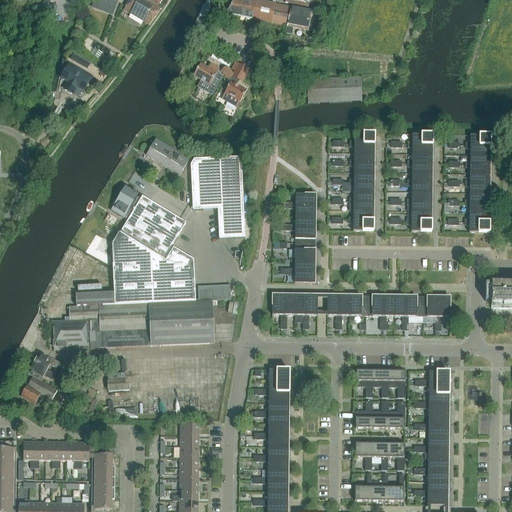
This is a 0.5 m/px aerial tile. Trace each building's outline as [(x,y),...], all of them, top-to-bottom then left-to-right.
[(113,16),(117,4),(105,0),(95,0),(93,9),(113,16)] [(142,25),(144,23),(149,26),(161,8),(159,7),(146,0),(130,0),(124,11),(131,15),(130,17),(142,25)] [(234,0),(226,16),(227,16),(287,28),(289,18),(291,8),(252,0),(234,0)] [(59,9),(61,9),(59,21),(63,21),(63,22),(72,23),(74,3),(60,2),(59,9)] [(288,28),(286,34),(292,35),(293,29),(308,32),(312,12),(291,8),(289,18),(287,28),(288,28)] [(215,54),(212,59),(230,67),(232,62),(215,54)] [(79,57),(75,63),(82,66),(85,61),(79,57)] [(68,83),(64,91),(72,95),(76,88),(83,92),(87,85),(85,83),(89,76),(69,65),(61,79),(68,83)] [(202,82),(199,87),(212,95),(222,77),(217,74),(219,69),(211,65),(208,70),(200,65),(196,73),(195,72),(193,76),(194,76),(194,77),(202,82)] [(226,67),(221,72),(228,80),(233,75),(226,67)] [(246,91),(238,87),(236,86),(239,81),(244,72),(237,68),(234,75),(233,75),(228,80),(231,83),(224,95),(225,95),(223,99),(228,101),(227,103),(236,108),(239,103),(240,103),(246,91)] [(308,104),(362,102),(362,101),(361,78),(307,80),(308,104)] [(374,136),(357,135),(354,135),(354,143),(350,143),(350,145),(374,145),(374,136)] [(408,143),(408,146),(432,146),(432,136),(412,136),(412,143),(408,143)] [(466,144),(466,147),(490,147),(490,137),(470,137),(470,144),(466,144)] [(176,171),(180,174),(187,163),(183,161),(184,159),(159,144),(157,146),(153,143),(147,154),(151,157),(149,159),(175,174),(176,171)] [(374,145),(350,145),(350,148),(354,148),(354,155),(374,155),(374,145)] [(412,149),(412,156),(432,156),(432,146),(408,146),(408,149),(412,149)] [(470,150),(470,157),(490,157),(490,147),(466,147),(466,150),(470,150)] [(374,155),(354,155),(354,162),(350,162),(350,164),(374,165),(374,155)] [(408,163),(407,165),(432,165),(432,156),(412,156),(412,163),(408,163)] [(465,163),(465,166),(490,166),(490,157),(470,157),(470,163),(465,163)] [(190,166),(190,170),(192,212),(217,210),(219,240),(245,239),(241,158),(194,161),(190,166)] [(374,165),(350,164),(350,167),(353,167),(353,174),(374,174),(374,165)] [(411,168),(411,175),(432,175),(432,165),(407,165),(407,168),(411,168)] [(469,169),(469,176),(490,176),(490,166),(465,166),(465,169),(469,169)] [(374,174),(353,174),(353,181),(349,181),(349,184),(374,184),(374,174)] [(407,182),(407,184),(432,185),(432,175),(411,175),(411,182),(407,182)] [(465,183),(465,185),(490,185),(490,176),(469,176),(469,183),(465,183)] [(342,187),(342,193),(353,194),(353,187),(349,187),(349,184),(343,184),(343,187),(342,187)] [(374,184),(349,184),(349,187),(353,187),(353,194),(373,194),(374,184)] [(411,187),(411,194),(431,195),(432,185),(407,184),(407,187),(411,187)] [(469,188),(469,195),(489,196),(490,185),(465,185),(465,188),(469,188)] [(125,187),(110,212),(124,220),(125,220),(128,222),(137,206),(137,205),(141,200),(138,198),(139,196),(125,187)] [(373,194),(353,194),(353,200),(349,200),(349,203),(373,203),(373,194)] [(407,201),(407,204),(431,204),(431,195),(411,194),(411,201),(407,201)] [(465,202),(465,205),(489,205),(489,196),(469,195),(469,202),(465,202)] [(315,196),(295,196),(295,205),(281,204),(281,207),(315,207),(315,196)] [(118,234),(111,246),(114,295),(114,307),(196,303),(196,302),(194,262),(174,250),(173,250),(171,249),(186,224),(185,223),(142,198),(141,200),(137,205),(137,206),(128,222),(124,228),(120,235),(118,234)] [(373,203),(349,203),(349,206),(353,206),(353,213),(373,213),(373,203)] [(411,207),(411,213),(431,214),(431,204),(407,204),(407,206),(411,207)] [(469,207),(469,214),(489,215),(489,205),(465,205),(465,207),(469,207)] [(315,207),(281,207),(281,210),(295,210),(295,218),(315,218),(315,207)] [(373,213),(353,213),(353,220),(349,220),(349,222),(373,222),(373,213)] [(407,220),(407,223),(431,223),(431,214),(411,213),(411,220),(407,220)] [(465,221),(465,224),(489,224),(489,215),(469,214),(469,221),(465,221)] [(315,218),(295,218),(295,227),(281,226),(281,229),(315,229),(315,218)] [(373,222),(349,222),(349,225),(353,225),(353,233),(373,233),(373,222)] [(411,233),(431,233),(431,223),(407,223),(407,226),(411,226),(411,233)] [(469,226),(469,234),(489,234),(489,224),(465,224),(465,226),(469,226)] [(315,229),(281,229),(281,232),(295,232),(295,240),(302,240),(302,246),(306,246),(306,251),(315,252),(315,229)] [(290,259),(289,263),(294,263),(294,262),(315,263),(315,252),(306,251),(306,246),(302,246),(302,240),(295,240),(294,259),(290,259)] [(281,273),(315,274),(315,263),(294,262),(294,263),(294,271),(281,270),(281,273)] [(294,285),(313,285),(314,285),(315,274),(281,273),(281,276),(294,276),(294,285)] [(511,285),(490,286),(485,286),(485,302),(490,302),(490,310),(511,309),(511,285)] [(53,351),(89,350),(89,352),(95,352),(95,350),(213,345),(212,303),(199,303),(114,307),(114,295),(76,296),(76,309),(69,309),(69,319),(65,319),(65,323),(52,323),(53,351)] [(272,296),(272,303),(272,317),(281,317),(281,330),(283,330),(284,296),(272,296)] [(286,317),(294,317),(294,297),(284,296),(283,330),(286,330),(286,317)] [(303,331),(305,331),(305,297),(294,297),(294,317),(303,317),(303,331)] [(308,317),(317,317),(317,314),(317,300),(317,297),(305,297),(305,331),(308,331),(308,317)] [(339,297),(327,297),(327,300),(327,314),(327,317),(336,317),(336,331),(338,331),(339,297)] [(349,318),(350,297),(339,297),(338,331),(341,331),(341,317),(348,318),(349,318)] [(372,298),(350,297),(349,318),(348,318),(348,322),(353,322),(353,318),(361,318),(361,311),(366,311),(366,306),(372,306),(372,298)] [(383,298),(372,298),(372,306),(366,306),(366,311),(361,311),(361,318),(372,318),(380,318),(380,332),(383,332),(383,298)] [(394,298),(383,298),(383,332),(385,332),(386,318),(394,318),(394,298)] [(405,298),(394,298),(394,318),(402,318),(402,332),(405,332),(405,298)] [(405,298),(405,332),(407,332),(408,318),(427,318),(427,311),(421,311),(421,307),(416,307),(416,298),(405,298)] [(427,311),(427,318),(435,319),(435,332),(438,332),(438,298),(416,298),(416,307),(421,307),(421,311),(427,311)] [(438,298),(438,332),(440,332),(441,319),(449,319),(450,298),(438,298)] [(36,359),(32,365),(33,365),(46,372),(47,371),(49,366),(56,369),(58,364),(59,363),(48,358),(47,360),(41,356),(39,360),(36,359)] [(33,365),(28,375),(41,382),(44,377),(52,382),(55,375),(47,371),(46,372),(33,365)] [(265,375),(269,375),(268,383),(289,383),(289,372),(269,371),(269,372),(265,372),(265,375)] [(372,399),(372,389),(372,373),(356,372),(356,389),(365,389),(365,399),(372,399)] [(381,399),(388,400),(388,389),(388,373),(372,373),(372,389),(381,389),(381,399)] [(404,400),(405,373),(388,373),(388,389),(397,389),(397,400),(404,400)] [(415,382),(415,385),(449,385),(449,373),(429,373),(428,382),(415,382)] [(57,392),(32,378),(27,387),(26,387),(21,396),(21,397),(34,405),(34,406),(37,408),(41,402),(49,406),(57,392)] [(129,392),(129,381),(107,382),(107,394),(129,392)] [(255,391),(255,394),(289,394),(289,383),(268,383),(268,391),(255,391)] [(449,396),(449,385),(415,385),(415,387),(428,388),(428,395),(449,396)] [(90,390),(86,400),(91,402),(88,411),(92,413),(97,401),(92,400),(95,392),(90,390)] [(289,394),(255,394),(255,396),(268,397),(268,404),(288,404),(289,394)] [(449,396),(428,395),(428,404),(415,404),(415,407),(448,407),(449,396)] [(355,430),(372,430),(372,413),(372,403),(365,403),(365,413),(355,413),(355,430)] [(381,403),(381,413),(372,413),(372,430),(388,430),(388,414),(388,403),(381,403)] [(397,403),(397,414),(388,414),(388,430),(404,430),(404,403),(404,404),(397,403)] [(54,404),(46,417),(53,420),(55,416),(62,420),(68,410),(64,408),(63,409),(54,404)] [(255,413),(255,416),(288,416),(288,404),(268,404),(268,413),(255,413)] [(448,407),(415,407),(415,409),(428,410),(428,418),(448,418),(448,407)] [(288,416),(255,416),(254,419),(268,419),(268,426),(288,427),(288,416)] [(414,426),(414,429),(448,429),(448,418),(428,418),(428,426),(414,426)] [(254,435),(254,438),(288,438),(288,427),(268,426),(268,435),(254,435)] [(180,438),(198,438),(199,427),(180,427),(180,438)] [(448,429),(414,429),(414,431),(428,432),(428,439),(448,439),(448,429)] [(198,438),(180,438),(180,449),(198,449),(198,438)] [(288,438),(254,438),(254,440),(268,441),(268,449),(288,449),(288,438)] [(414,448),(414,451),(448,451),(448,439),(428,439),(428,448),(414,448)] [(0,511),(12,511),(13,454),(16,454),(16,443),(0,443),(0,511)] [(23,443),(23,462),(30,462),(30,470),(34,470),(34,444),(23,443)] [(34,444),(34,470),(38,470),(39,462),(45,462),(45,444),(34,444)] [(45,444),(45,462),(52,462),(51,470),(56,470),(56,444),(45,444)] [(56,444),(56,470),(60,470),(60,462),(67,462),(67,444),(56,444)] [(67,444),(67,462),(73,463),(73,470),(78,471),(78,444),(67,444)] [(78,444),(78,471),(82,471),(82,463),(89,463),(89,460),(89,450),(89,444),(78,444)] [(365,472),(371,472),(371,459),(372,445),(355,445),(355,459),(365,459),(365,472)] [(381,472),(387,472),(387,459),(388,445),(372,445),(371,459),(381,459),(381,472)] [(404,446),(388,445),(387,459),(397,459),(397,472),(403,472),(404,472),(404,446)] [(198,449),(180,449),(180,459),(198,460),(198,449)] [(254,457),(254,460),(288,461),(288,449),(268,449),(268,458),(254,457)] [(115,468),(112,468),(112,450),(94,450),(94,460),(94,508),(91,508),(90,511),(111,511),(111,501),(114,501),(115,468)] [(448,451),(414,451),(414,454),(428,454),(428,462),(448,462),(448,451)] [(198,460),(180,459),(180,470),(198,471),(198,460)] [(288,461),(254,460),(254,463),(268,463),(267,471),(288,471),(288,461)] [(414,470),(414,473),(448,474),(448,462),(428,462),(427,471),(414,470)] [(198,471),(180,470),(179,481),(198,481),(198,471)] [(254,480),(254,482),(288,483),(288,471),(267,471),(267,480),(254,480)] [(448,474),(414,473),(414,476),(427,476),(427,484),(448,484),(448,474)] [(354,502),(371,502),(371,489),(371,476),(367,476),(367,489),(354,488),(354,502)] [(383,476),(383,489),(371,489),(371,502),(387,503),(387,489),(387,476),(383,476)] [(399,476),(399,489),(387,489),(387,503),(403,503),(404,476),(403,476),(399,476)] [(198,481),(179,481),(179,492),(198,492),(198,481)] [(288,483),(254,482),(254,485),(267,485),(267,493),(287,494),(288,483)] [(414,492),(414,495),(447,495),(448,484),(427,484),(427,492),(414,492)] [(179,503),(198,503),(198,492),(179,492),(179,497),(172,497),(172,503),(179,503)] [(287,494),(267,493),(267,502),(254,501),(253,504),(287,505),(287,494)] [(447,507),(447,495),(414,495),(414,498),(427,498),(427,507),(439,507),(447,507)] [(51,505),(50,511),(61,511),(62,505),(62,499),(57,499),(57,505),(51,505)] [(197,511),(198,503),(179,503),(179,511),(197,511)]
